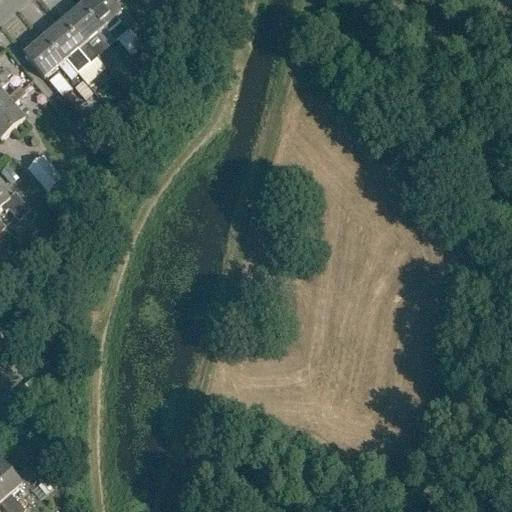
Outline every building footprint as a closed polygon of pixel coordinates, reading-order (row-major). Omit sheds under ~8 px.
[(107,0),(93,0),(82,9),(102,34),(105,31),(117,21),(128,35),(136,29),(124,15),(121,17),(107,0)] [(102,34),(82,9),(63,25),(84,50),(86,47),(98,37),(110,51),(117,45),(105,31),(102,34)] [(63,25),(44,42),(64,66),(67,64),(79,54),(91,67),(98,61),(86,47),(84,50),(63,25)] [(178,48),(165,32),(151,43),(165,59),(178,48)] [(60,70),(71,83),(79,77),(67,64),(64,66),(44,42),(24,58),(45,83),(60,70)] [(149,59),(142,50),(133,57),(140,66),(146,74),(156,66),(150,58),(149,59)] [(0,112),(9,105),(7,102),(0,93),(0,87),(10,79),(4,72),(1,75),(0,73),(0,112)] [(59,74),(50,82),(63,98),(72,90),(59,74)] [(133,90),(141,99),(154,89),(146,79),(133,90)] [(72,87),(90,110),(98,104),(80,81),(72,87)] [(0,112),(0,142),(1,144),(25,124),(13,109),(26,98),(20,90),(7,102),(9,105),(0,112)] [(136,114),(125,101),(113,111),(124,124),(136,114)] [(64,181),(43,157),(27,170),(48,194),(64,181)] [(0,192),(0,212),(6,208),(17,222),(24,216),(12,201),(10,203),(0,192)] [(11,261),(25,279),(36,270),(22,252),(11,261)] [(0,283),(0,292),(4,298),(17,289),(8,277),(0,283)] [(48,389),(38,376),(5,404),(13,414),(37,395),(39,397),(48,389)] [(22,511),(11,498),(22,489),(2,465),(0,466),(0,502),(3,505),(0,507),(3,511),(22,511)] [(32,494),(40,503),(58,488),(51,480),(42,487),(41,486),(32,494)]
